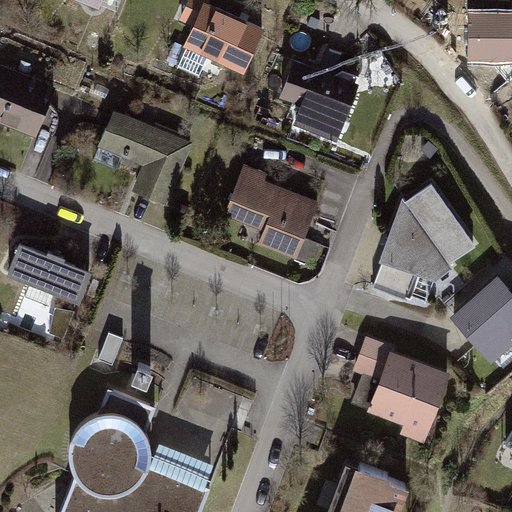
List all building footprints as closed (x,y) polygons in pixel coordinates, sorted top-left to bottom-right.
[(201,29),(192,46),(255,76),(279,27),(221,0),(194,0),(184,21),(201,29)] [(511,15),(473,16),(473,59),(511,59),(511,15)] [(371,84),(307,59),(291,99),(311,107),(308,115),(342,128),(346,118),(356,122),(371,84)] [(15,67),(0,101),(0,116),(47,137),(68,90),(15,67)] [(201,144),(127,110),(109,148),(150,167),(140,189),(173,204),(201,144)] [(307,259),(330,203),(275,181),(277,176),(255,168),(236,215),(272,230),(267,243),(307,259)] [(405,198),(373,285),(410,299),(419,274),(436,281),(454,269),(450,264),(475,247),(433,185),(408,202),(405,198)] [(20,236),(7,268),(82,298),(95,266),(70,256),(72,252),(52,244),(51,248),(20,236)] [(511,276),(462,316),(505,370),(511,364),(511,276)] [(447,443),(472,371),(373,337),(361,372),(372,376),(363,403),(423,424),(420,434),(447,443)] [(77,469),(57,511),(199,511),(210,483),(204,481),(213,459),(155,437),(154,430),(150,424),(146,421),(153,404),(108,387),(98,412),(89,417),(83,423),(77,436),(72,436),(72,458),(77,469)] [(405,511),(417,482),(356,460),(337,511),(405,511)]
